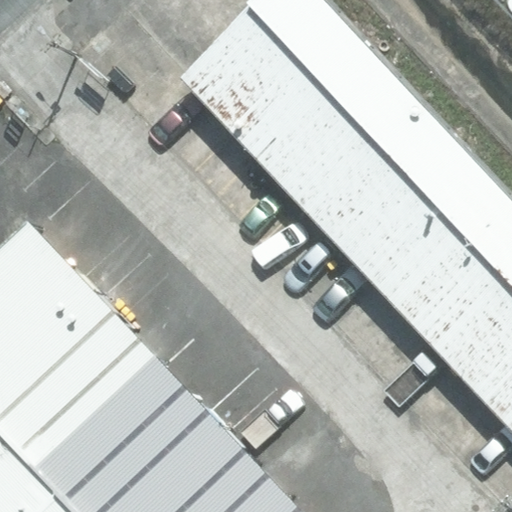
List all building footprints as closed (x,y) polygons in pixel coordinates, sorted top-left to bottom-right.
[(511,194),(329,0),(285,0),(174,104),(511,465),(511,194)] [(53,230),(0,279),(0,409),(17,427),(134,314),(53,230)] [(213,396),(134,314),(17,427),(96,509),(213,396)] [(251,511),(289,476),(213,396),(96,509),(99,511),(251,511)] [(0,511),(99,511),(96,509),(17,427),(0,409),(0,511)] [(323,511),(289,476),(251,511),(323,511)]
